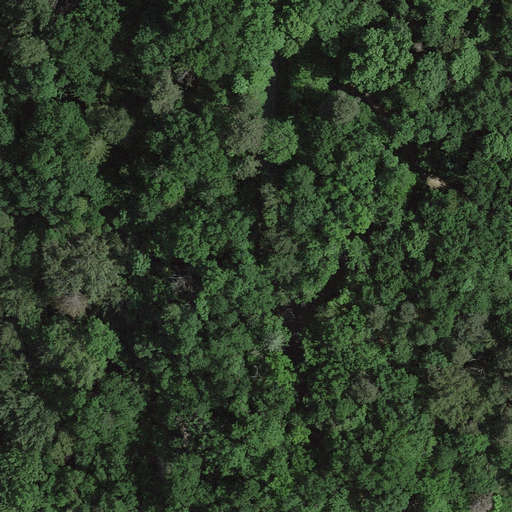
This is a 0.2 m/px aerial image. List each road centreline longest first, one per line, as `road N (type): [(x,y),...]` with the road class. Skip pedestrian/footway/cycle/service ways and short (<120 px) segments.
road 1 (unclassified): [(511,503),(442,504),(382,492),(308,397),(255,135),(265,0)]
road 2 (track): [(511,190),(440,169),(325,0)]
